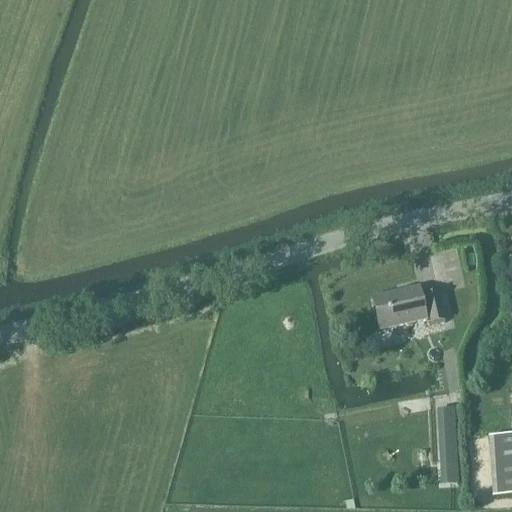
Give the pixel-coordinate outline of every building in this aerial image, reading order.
[(439,246),(443,288),(462,286),(458,245),(439,246)] [(511,286),(511,259),(501,262),(507,288),(511,286)] [(444,320),(438,292),(421,296),(419,287),(371,298),(379,332),(426,321),(427,324),(444,320)] [(500,372),(511,370),(511,355),(499,356),(500,372)] [(454,410),(439,411),(444,486),(459,485),(454,410)] [(511,436),(488,438),(493,498),(511,496),(511,436)]
